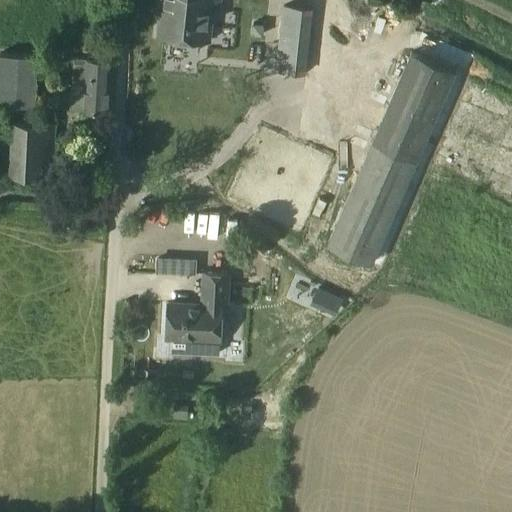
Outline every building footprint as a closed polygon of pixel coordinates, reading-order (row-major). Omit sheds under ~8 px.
[(161,0),(158,35),(210,40),(213,11),(220,11),(221,0),(161,0)] [(303,71),(310,4),(286,1),(279,68),(303,71)] [(416,166),(456,72),(457,71),(412,51),(327,245),(373,264),(416,166)] [(0,53),(0,103),(36,105),(38,55),(0,53)] [(110,111),(112,59),(74,57),(73,84),(85,84),(85,86),(84,109),(110,111)] [(54,177),(56,123),(12,121),(9,175),(54,177)] [(201,271),(201,256),(161,255),(161,270),(201,271)] [(168,302),(167,340),(171,340),(170,354),(190,355),(219,356),(220,340),(221,340),(223,306),(228,307),(230,273),(203,271),(202,304),(168,302)] [(339,311),(346,297),(323,285),(316,299),(339,311)]
